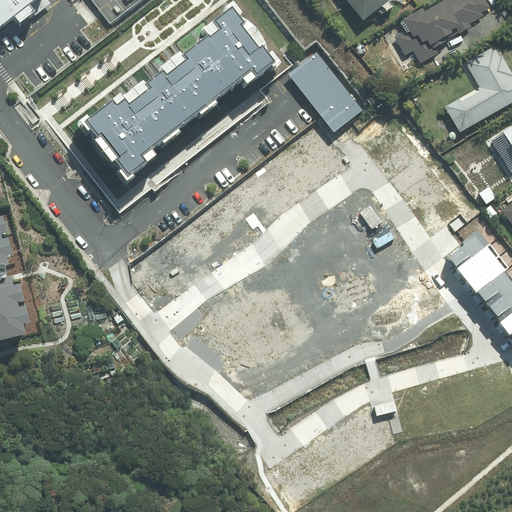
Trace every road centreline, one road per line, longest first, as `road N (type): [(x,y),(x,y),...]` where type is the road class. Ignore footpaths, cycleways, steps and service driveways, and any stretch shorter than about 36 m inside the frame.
road 1 (residential): [(154,326),(368,167),(457,301)]
road 2 (residential): [(457,301),(488,353),(368,392),(274,453),(250,412)]
road 3 (residential): [(250,412),(365,350),(405,339),(457,301)]
road 4 (residential): [(250,412),(154,326)]
